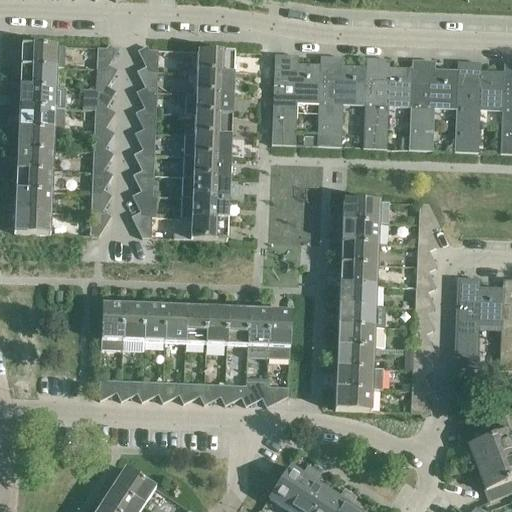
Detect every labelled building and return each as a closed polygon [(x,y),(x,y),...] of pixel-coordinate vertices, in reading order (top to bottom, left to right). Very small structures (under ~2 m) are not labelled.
[(107,52),(98,51),(97,73),(106,73),(108,69),(118,53),(109,48),(107,52)] [(20,70),(57,72),(58,50),(21,49),(20,70)] [(147,50),(138,54),(146,70),(148,75),(157,75),(158,54),(149,53),(147,50)] [(234,57),(197,55),(197,77),(233,78),(234,57)] [(297,67),(298,60),(275,59),(271,149),(295,150),(297,107),(318,108),(320,68),(297,67)] [(343,69),(343,61),(320,60),(320,68),(318,108),(317,150),(340,151),(342,108),(364,109),(366,70),(343,69)] [(389,71),(389,63),(366,62),(366,70),(364,109),(363,132),(362,152),(386,153),(388,110),(409,111),(412,72),(389,71)] [(435,73),(435,65),(412,64),(412,72),(409,111),(410,111),(408,154),(432,155),(434,112),(455,113),(457,73),(435,73)] [(458,66),(457,73),(455,113),(456,113),(454,155),(478,156),(479,114),(501,115),(503,76),(480,74),(481,67),(458,66)] [(511,68),(504,68),(503,76),(501,115),(500,158),(511,158),(511,68)] [(106,94),(108,90),(117,74),(108,69),(106,73),(97,73),(96,93),(106,94)] [(57,72),(20,70),(20,91),(56,92),(57,72)] [(148,75),(146,70),(137,75),(145,91),(147,96),(156,96),(157,75),(148,75)] [(232,99),(233,78),(197,77),(196,97),(232,99)] [(104,115),(107,111),(116,95),(108,90),(106,94),(96,93),(95,114),(104,115)] [(55,113),(56,92),(20,91),(19,111),(55,113)] [(147,96),(145,91),(136,96),(144,112),(146,116),(156,116),(156,96),(147,96)] [(195,118),(232,120),(232,99),(196,97),(186,97),(185,117),(195,118)] [(18,132),(54,134),(55,113),(19,111),(18,132)] [(103,135),(106,131),(115,116),(107,111),(104,115),(95,114),(94,135),(103,135)] [(135,117),(143,133),(146,137),(155,138),(156,116),(146,116),(144,112),(135,117)] [(231,140),(232,120),(195,118),(194,139),(231,140)] [(103,156),(105,152),(114,136),(106,131),(103,135),(94,135),(93,155),(103,156)] [(54,154),(54,134),(18,132),(17,153),(54,154)] [(135,137),(143,153),(145,158),(154,158),(155,138),(146,137),(143,133),(135,137)] [(183,159),(230,161),(231,140),(194,139),(184,139),(183,159)] [(102,176),(104,173),(113,157),(105,152),(103,156),(93,155),(92,176),(102,176)] [(16,173),(53,175),(54,154),(17,153),(16,173)] [(144,178),(153,179),(154,158),(145,158),(143,153),(134,158),(142,174),(144,178)] [(229,182),(230,161),(183,159),(182,180),(229,182)] [(52,196),(53,175),(16,173),(15,194),(52,196)] [(101,198),(103,194),(113,178),(104,173),(102,176),(92,176),(91,197),(101,198)] [(144,178),(142,174),(133,179),(141,195),(143,200),(152,200),(153,179),(144,178)] [(229,182),(182,180),(181,201),(228,203),(229,182)] [(15,215),(51,216),(52,196),(15,194),(15,215)] [(100,218),(103,214),(112,199),(103,194),(101,198),(91,197),(91,218),(100,218)] [(151,221),(155,221),(156,201),(152,201),(152,200),(143,200),(141,195),(132,200),(140,216),(143,220),(151,221)] [(227,224),(228,203),(181,201),(180,222),(227,224)] [(389,206),(380,206),(342,204),(342,226),(379,227),(388,228),(389,206)] [(427,230),(430,234),(439,229),(428,208),(419,208),(418,229),(427,230)] [(100,218),(91,218),(89,240),(98,240),(111,220),(103,214),(100,218)] [(50,238),(51,216),(15,215),(14,236),(50,238)] [(151,242),(151,228),(151,221),(143,220),(140,216),(132,221),(142,241),(151,242)] [(227,245),(227,224),(180,222),(180,231),(174,231),(174,243),(227,245)] [(378,248),(379,227),(342,226),(341,247),(378,248)] [(426,249),(429,255),(438,250),(430,234),(427,230),(418,229),(417,249),(426,249)] [(340,268),(377,269),(378,248),(341,247),(340,268)] [(425,270),(428,276),(437,271),(429,255),(426,249),(417,249),(417,270),(425,270)] [(339,288),(376,290),(377,269),(340,268),(339,288)] [(425,291),(427,296),(436,291),(428,276),(425,270),(417,270),(416,291),(425,291)] [(479,330),(500,331),(502,291),(479,291),(480,283),(457,282),(454,372),(477,372),(479,330)] [(511,283),(502,284),(502,291),(500,331),(499,373),(511,373),(511,283)] [(339,288),(338,309),(375,311),(375,310),(376,290),(339,288)] [(424,312),(427,317),(435,312),(427,296),(425,291),(416,291),(415,311),(424,312)] [(123,345),(124,309),(103,308),(100,353),(122,354),(122,345),(123,345)] [(143,355),(144,346),(145,310),(124,309),(123,345),(122,345),(122,354),(143,355)] [(337,330),(375,331),(383,331),(384,311),(375,310),(375,311),(338,309),(337,330)] [(164,347),(166,310),(145,310),(144,346),(164,347)] [(185,348),(186,311),(166,310),(164,347),(185,348)] [(206,349),(207,312),(186,311),(185,348),(206,349)] [(423,332),(425,338),(434,333),(427,317),(424,312),(415,311),(414,332),(423,332)] [(226,349),(228,313),(207,312),(206,349),(226,349)] [(247,350),(248,314),(228,313),(226,349),(247,350)] [(268,351),(269,314),(248,314),(247,350),(268,351)] [(269,314),(268,351),(289,352),(290,315),(269,314)] [(375,331),(337,330),(337,351),(374,352),(382,352),(383,331),(375,331)] [(414,332),(413,353),(422,353),(425,359),(434,354),(425,338),(423,332),(414,332)] [(373,373),(374,352),(337,351),(336,372),(373,373)] [(405,374),(412,374),(421,374),(424,379),(433,375),(425,359),(422,353),(413,353),(405,353),(405,374)] [(372,394),(372,389),(381,390),(382,373),(373,373),(336,372),(335,392),(372,394)] [(420,395),(423,400),(432,396),(424,379),(421,374),(412,374),(412,394),(420,395)] [(95,395),(100,404),(116,396),(121,393),(122,384),(100,383),(99,393),(95,395)] [(121,393),(116,396),(121,405),(137,397),(142,395),(142,385),(122,384),(121,393)] [(142,395),(137,397),(142,406),(158,398),(162,396),(163,386),(142,385),(142,395)] [(224,398),(220,400),(225,409),(241,401),(245,399),(245,385),(237,385),(237,389),(225,388),(224,398)] [(245,399),(241,401),(245,410),(261,402),(266,400),(266,390),(267,390),(267,387),(245,385),(245,399)] [(162,396),(158,398),(162,407),(178,399),(183,396),(183,387),(163,386),(162,396)] [(183,396),(178,399),(183,408),(199,399),(203,397),(204,388),(183,387),(183,396)] [(203,397),(199,399),(204,408),(220,400),(224,398),(225,388),(204,388),(203,397)] [(287,391),(267,390),(266,390),(266,400),(261,402),(266,411),(287,400),(287,391)] [(334,414),(371,415),(372,394),(335,392),(334,414)] [(422,421),(423,420),(431,416),(423,400),(420,395),(412,394),(411,416),(420,417),(422,421)] [(467,448),(474,466),(476,471),(511,457),(511,440),(509,433),(500,410),(459,426),(467,448)] [(485,495),(489,505),(511,496),(511,457),(476,471),(485,495)] [(268,502),(283,511),(288,511),(314,472),(307,468),(301,477),(289,470),(268,502)] [(113,490),(143,510),(155,492),(125,472),(113,490)] [(288,511),(314,511),(326,493),(315,486),(321,477),(314,472),(288,511)] [(113,490),(102,507),(108,511),(142,511),(143,510),(113,490)] [(339,511),(344,505),(350,495),(343,491),(337,501),(326,493),(314,511),(339,511)] [(339,511),(354,511),(351,510),(357,500),(350,495),(344,505),(339,511)]
